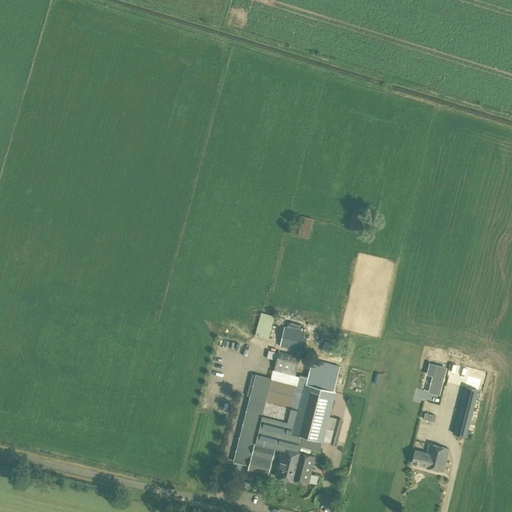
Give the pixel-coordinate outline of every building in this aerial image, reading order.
[(281,318),(260,313),(254,336),(275,342),(281,318)] [(300,350),(303,337),(305,331),(284,327),(280,345),(300,350)] [(325,357),(333,359),(337,342),(329,340),(325,357)] [(268,350),(267,358),(276,360),(278,353),(268,350)] [(276,360),(274,370),(295,376),(300,357),(278,352),(278,353),(276,360)] [(312,359),(310,367),(337,374),(339,366),(312,359)] [(432,376),(428,392),(439,395),(447,367),(429,363),(426,375),(432,376)] [(337,374),(310,367),(293,434),(303,436),(301,446),(320,451),(322,441),(323,441),(335,392),(333,391),(337,374)] [(250,396),(234,459),(249,463),(248,466),(247,470),(249,470),(267,475),(268,475),(269,473),(275,449),(277,449),(280,435),(284,436),(297,385),(255,374),(250,396)] [(466,437),(478,390),(464,387),(452,434),(466,437)] [(343,420),(336,418),(329,445),(336,446),(343,420)] [(431,461),(429,467),(444,471),(449,449),(429,444),(427,453),(426,456),(428,456),(427,458),(426,458),(426,460),(431,461)] [(280,463),(276,477),(288,480),(294,482),(295,480),(307,483),(314,457),(309,455),(297,452),(281,448),(281,449),(278,463),(280,463)] [(426,456),(427,453),(416,450),(412,463),(429,467),(431,461),(426,460),(426,458),(427,458),(428,456),(426,456)] [(338,455),(340,466),(348,465),(346,454),(338,455)]
